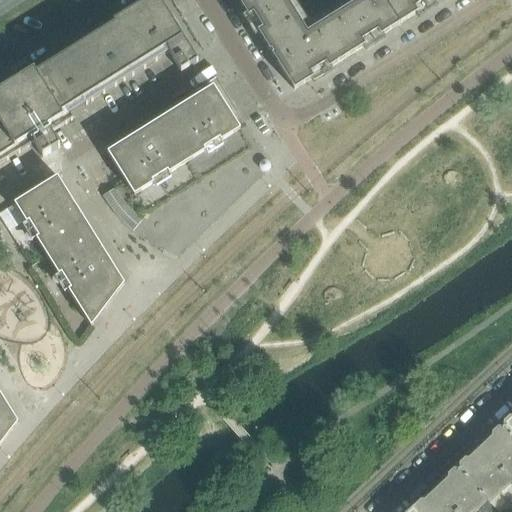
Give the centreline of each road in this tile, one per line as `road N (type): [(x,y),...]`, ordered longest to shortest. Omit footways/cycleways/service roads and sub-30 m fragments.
road 1 (residential): [(490,0),(283,127),(235,51)]
road 2 (residential): [(48,167),(235,51)]
road 3 (residential): [(381,511),(511,388)]
road 4 (residential): [(103,0),(0,64)]
